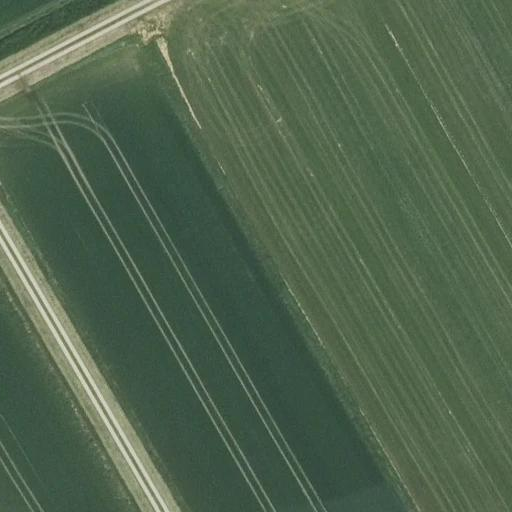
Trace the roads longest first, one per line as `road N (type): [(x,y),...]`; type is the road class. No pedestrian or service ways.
road 1 (track): [(167,511),(0,222)]
road 2 (track): [(0,72),(146,0)]
